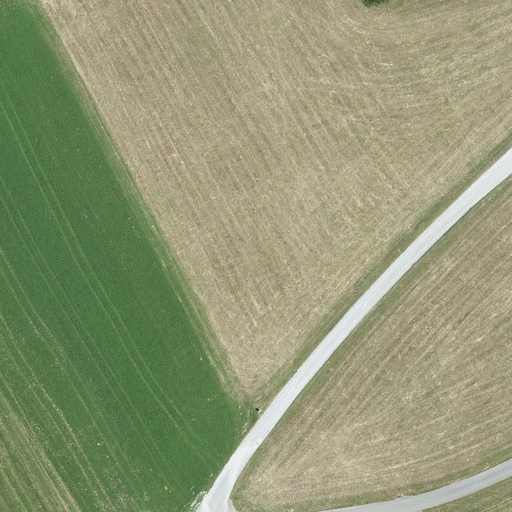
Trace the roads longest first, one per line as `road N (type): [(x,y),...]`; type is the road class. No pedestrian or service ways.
road 1 (track): [(511,159),(383,282),(288,395),(211,511)]
road 2 (track): [(374,511),(443,499),(511,468)]
